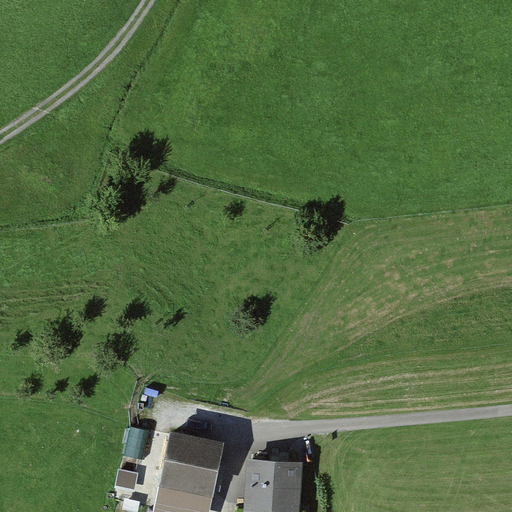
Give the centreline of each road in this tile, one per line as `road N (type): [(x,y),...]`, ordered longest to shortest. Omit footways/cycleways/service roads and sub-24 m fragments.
road 1 (track): [(249,434),(511,411)]
road 2 (track): [(0,140),(33,122),(150,0)]
